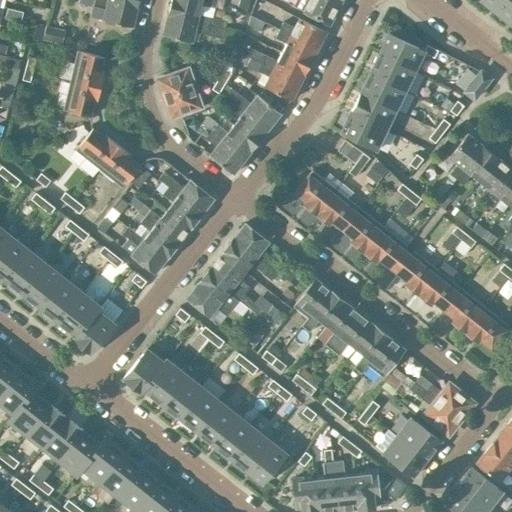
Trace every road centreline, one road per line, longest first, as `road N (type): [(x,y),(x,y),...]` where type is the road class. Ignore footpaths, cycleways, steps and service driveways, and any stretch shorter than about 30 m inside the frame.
road 1 (residential): [(495,402),(234,198)]
road 2 (residential): [(234,198),(315,102),(367,0)]
road 3 (residential): [(234,198),(172,150),(156,123),(144,75),(156,0)]
road 4 (residential): [(95,372),(234,198)]
road 5 (residential): [(95,372),(103,395),(248,511)]
road 6 (residential): [(409,511),(495,402)]
